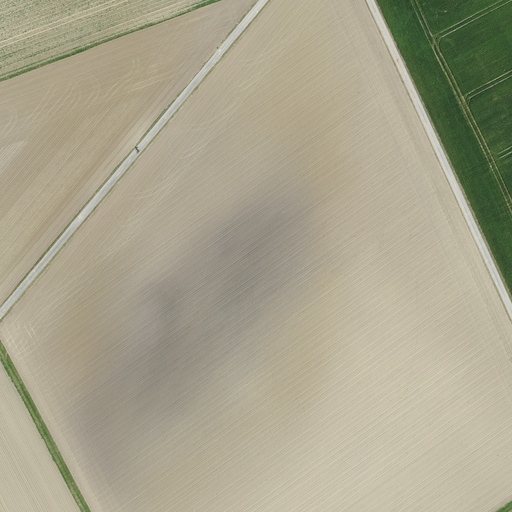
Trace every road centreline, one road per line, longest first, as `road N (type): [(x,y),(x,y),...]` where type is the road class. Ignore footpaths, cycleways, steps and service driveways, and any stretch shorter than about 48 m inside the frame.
road 1 (track): [(511,318),(369,0)]
road 2 (track): [(88,511),(0,346)]
